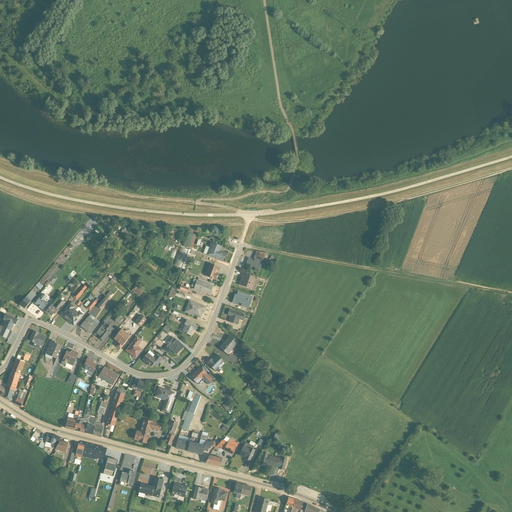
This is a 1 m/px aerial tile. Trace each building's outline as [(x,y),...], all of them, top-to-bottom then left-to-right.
[(196,235),(187,233),(183,246),(192,249),(196,235)] [(222,261),(226,253),(220,251),(222,247),(211,243),(209,248),(206,246),(203,254),(206,255),(222,261)] [(180,247),(175,265),(181,267),(185,254),(186,249),(180,247)] [(191,250),(189,249),(181,269),(184,270),(191,250)] [(248,258),(245,265),(249,266),(250,268),(252,267),(254,268),(255,269),(254,271),(258,273),(262,263),(266,265),(267,262),(263,260),(263,259),(264,259),(266,254),(256,252),(253,259),(254,260),(253,262),(252,261),(252,260),(248,258)] [(35,286),(40,290),(43,286),(43,285),(58,266),(55,263),(54,263),(35,286)] [(204,277),(215,281),(218,274),(217,273),(217,271),(219,272),(220,268),(209,264),(204,277)] [(259,279),(241,273),(240,278),(241,278),(238,285),(254,291),(256,285),(257,286),(259,279)] [(175,289),(160,276),(157,279),(162,283),(161,283),(171,291),(170,292),(172,293),(175,289)] [(213,286),(194,279),(191,287),(194,288),(193,290),(210,296),(211,293),(210,292),(213,286)] [(59,299),(63,301),(64,299),(62,297),(64,295),(65,295),(72,285),(70,283),(60,296),(61,296),(59,299)] [(138,283),(132,290),(138,296),(145,289),(138,283)] [(73,297),(76,300),(85,289),(86,290),(84,292),(85,293),(88,290),(86,288),(87,288),(83,285),(73,297)] [(48,292),(44,289),(41,293),(43,294),(34,304),(42,310),(48,303),(44,300),(47,297),(45,296),(48,292)] [(160,305),(167,292),(163,290),(151,310),(153,312),(158,304),(160,305)] [(36,295),(31,291),(19,304),(24,309),(36,295)] [(95,305),(100,309),(110,297),(109,296),(110,295),(111,296),(113,294),(109,292),(106,296),(104,295),(95,305)] [(234,295),(231,304),(237,305),(238,303),(241,304),(240,307),(248,309),(252,297),(237,292),(236,295),(234,295)] [(84,305),(86,307),(86,308),(89,311),(96,303),(98,301),(96,299),(94,301),(93,300),(90,303),(88,301),(84,305)] [(51,305),(45,313),(51,317),(53,314),(54,315),(64,303),(60,300),(54,307),(51,305)] [(189,301),(184,313),(200,319),(203,313),(206,307),(189,301)] [(67,321),(78,307),(72,302),(70,304),(70,303),(60,315),(67,321)] [(81,310),(78,307),(67,321),(73,327),(84,314),(81,310)] [(230,317),(228,323),(237,326),(239,320),(242,321),(245,315),(229,310),(227,316),(230,317)] [(119,314),(114,321),(118,324),(123,318),(125,319),(127,317),(121,313),(120,314),(119,314)] [(141,326),(147,319),(141,313),(135,321),(141,326)] [(0,326),(0,335),(8,340),(17,320),(5,314),(2,320),(5,321),(2,327),(0,326)] [(98,324),(99,322),(90,315),(89,317),(88,316),(80,326),(90,335),(98,325),(98,324)] [(181,331),(191,337),(194,331),(195,331),(198,326),(187,320),(184,325),(185,325),(181,331)] [(114,330),(105,322),(95,333),(101,338),(100,339),(104,343),(114,330)] [(170,330),(165,326),(162,329),(167,334),(170,330)] [(115,347),(120,350),(131,336),(121,329),(113,339),(118,343),(115,347)] [(39,333),(33,331),(29,341),(34,343),(32,347),(40,350),(46,337),(39,334),(39,333)] [(142,341),(136,336),(125,351),(135,359),(143,350),(138,346),(142,341)] [(181,351),(184,347),(176,340),(174,338),(173,339),(171,336),(165,342),(168,344),(163,349),(168,353),(171,351),(176,356),(180,351),(181,351)] [(238,343),(229,336),(219,348),(227,355),(228,355),(229,356),(235,350),(233,349),(238,343)] [(62,352),(64,350),(61,349),(62,347),(55,344),(55,342),(51,340),(48,347),(45,354),(45,357),(51,360),(52,357),(57,359),(60,351),(62,352)] [(78,353),(71,350),(71,352),(69,352),(66,351),(61,363),(62,365),(64,366),(66,365),(65,367),(71,370),(72,366),(73,366),(78,353)] [(147,353),(142,360),(151,367),(154,364),(157,367),(162,360),(156,355),(153,358),(147,353)] [(223,362),(216,355),(212,359),(211,359),(207,363),(215,372),(217,372),(218,370),(218,369),(218,368),(220,365),(222,364),(223,363),(223,362)] [(82,371),(87,374),(86,375),(91,378),(96,369),(95,368),(97,365),(93,363),(94,361),(88,357),(84,364),(83,367),(82,367),(81,368),(82,369),(83,370),(82,371)] [(20,374),(25,362),(16,359),(11,372),(6,388),(14,391),(20,374)] [(104,368),(99,366),(97,371),(101,373),(98,377),(112,386),(112,385),(114,386),(118,379),(116,378),(118,376),(104,368)] [(200,367),(190,377),(197,384),(202,379),(208,385),(214,378),(210,374),(208,375),(200,367)] [(77,376),(71,374),(67,383),(72,386),(77,376)] [(32,379),(33,377),(29,375),(29,377),(26,376),(22,385),(29,388),(32,379)] [(136,390),(133,396),(139,398),(144,383),(139,381),(138,384),(137,384),(131,387),(134,391),(136,390)] [(0,395),(3,397),(10,401),(14,391),(6,388),(6,389),(0,385),(0,395)] [(252,390),(259,397),(262,394),(255,387),(252,390)] [(121,408),(126,391),(125,390),(118,388),(116,393),(116,392),(112,405),(121,408)] [(174,393),(159,388),(155,398),(164,401),(160,411),(167,414),(174,393)] [(195,394),(189,391),(186,398),(187,398),(192,401),(184,421),(181,429),(181,430),(187,432),(201,396),(195,394)] [(21,407),(26,394),(19,392),(15,404),(21,407)] [(107,403),(101,401),(97,413),(103,415),(107,403)] [(184,421),(192,401),(189,401),(185,411),(184,411),(181,420),(184,421)] [(114,427),(121,408),(112,405),(106,424),(108,425),(108,427),(111,428),(112,426),(114,427)] [(69,413),(65,428),(74,430),(78,417),(79,412),(75,411),(74,415),(69,413)] [(89,417),(89,415),(84,414),(83,419),(80,432),(85,433),(89,417)] [(74,430),(80,432),(83,419),(78,417),(74,430)] [(96,419),(89,417),(85,433),(93,435),(96,422),(96,419)] [(159,432),(162,424),(161,424),(144,419),(140,432),(136,431),(133,441),(147,444),(150,430),(159,432)] [(178,424),(170,421),(166,430),(169,431),(168,434),(167,434),(164,444),(171,446),(174,436),(178,424)] [(93,435),(101,437),(103,427),(102,426),(102,424),(101,424),(99,424),(101,424),(96,422),(93,435)] [(201,435),(198,444),(195,444),(198,434),(192,433),(190,438),(187,451),(193,453),(196,454),(202,456),(203,451),(207,452),(208,449),(210,450),(211,446),(212,446),(214,442),(213,441),(210,441),(209,442),(206,441),(207,437),(207,436),(207,433),(202,432),(202,435),(201,435)] [(46,443),(45,447),(53,449),(54,448),(56,448),(59,442),(59,441),(60,437),(50,435),(50,436),(47,436),(45,442),(46,443)] [(178,439),(175,448),(179,449),(181,449),(185,437),(179,435),(178,439)] [(190,438),(185,437),(181,449),(183,450),(187,451),(190,438)] [(217,446),(214,449),(217,451),(219,448),(223,450),(232,455),(238,444),(230,439),(227,443),(223,440),(217,446)] [(55,450),(65,453),(68,443),(59,441),(59,442),(56,448),(55,450)] [(255,444),(250,442),(249,444),(245,442),(238,456),(245,459),(249,462),(255,450),(252,449),(255,444)] [(84,446),(79,444),(74,464),(80,465),(82,457),(84,446)] [(82,457),(92,459),(96,460),(97,459),(104,460),(107,449),(106,449),(96,446),(85,444),(84,446),(82,457)] [(263,452),(259,464),(264,465),(272,467),(274,457),(267,455),(268,454),(266,453),(266,452),(263,451),(263,452)] [(209,456),(205,464),(219,467),(222,459),(209,456)] [(274,457),(272,467),(279,469),(283,470),(283,469),(286,470),(289,457),(286,457),(285,458),(281,457),(281,459),(274,457)] [(107,459),(103,474),(113,477),(118,461),(114,459),(113,460),(107,459)] [(122,473),(120,482),(127,484),(127,485),(132,486),(136,473),(130,472),(129,475),(122,473)] [(141,484),(138,493),(139,493),(138,496),(143,498),(144,494),(147,495),(148,496),(148,497),(149,497),(149,496),(151,496),(156,497),(156,496),(159,496),(163,480),(154,478),(152,487),(146,486),(146,485),(141,484)] [(171,496),(174,496),(173,497),(177,498),(178,497),(184,498),(188,485),(184,484),(184,486),(174,483),(171,496)] [(233,492),(233,494),(236,495),(235,497),(236,497),(236,498),(239,499),(241,494),(248,496),(251,487),(236,483),(234,492),(233,492)] [(195,487),(192,500),(198,501),(198,500),(205,502),(208,489),(202,488),(195,487)] [(225,502),(227,492),(223,491),(223,490),(214,488),(210,504),(214,505),(213,509),(218,511),(221,501),(225,502)] [(265,511),(269,500),(259,497),(258,500),(257,500),(253,511),(265,511)] [(288,498),(283,511),(290,511),(295,500),(288,498)] [(303,503),(303,502),(295,500),(290,511),(295,511),(296,509),(300,510),(303,503)] [(269,501),(266,511),(270,511),(271,506),(276,507),(277,504),(269,501)]
